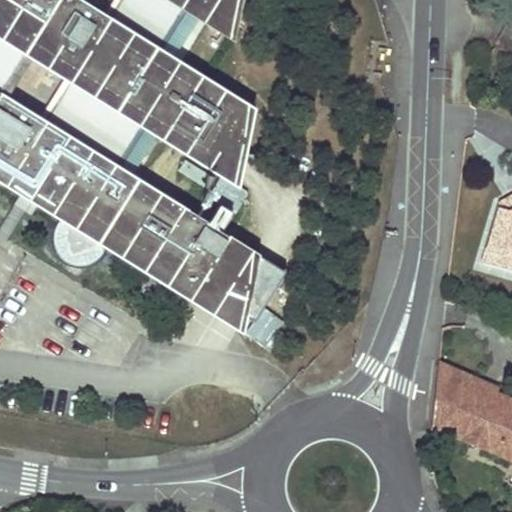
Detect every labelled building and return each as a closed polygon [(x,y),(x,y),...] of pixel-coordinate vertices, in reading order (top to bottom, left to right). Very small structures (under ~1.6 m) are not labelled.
[(242,0),(118,0),(104,24),(66,0),(59,0),(26,54),(69,82),(41,127),(0,101),(0,185),(21,198),(18,204),(25,208),(32,213),(37,208),(61,222),(58,227),(55,233),(54,240),(55,247),(57,253),(61,259),(67,263),(73,266),(79,268),(86,267),(92,265),(99,261),(104,256),(106,251),(191,303),(245,336),(282,278),(274,273),(258,262),(130,183),(120,177),(149,131),(159,137),(239,186),(244,161),(253,116),(190,77),(171,65),(168,70),(153,61),(183,12),(198,22),(215,33),(234,44),(242,0)] [(0,0),(0,98),(26,54),(59,0),(0,0)] [(198,22),(183,12),(153,61),(168,70),(171,65),(198,22)] [(120,177),(130,183),(159,137),(149,131),(120,177)] [(511,193),(509,195),(511,201),(511,202),(505,206),(494,204),(476,266),(511,276),(511,193)] [(511,201),(509,195),(494,204),(505,206),(511,202),(511,201)] [(511,402),(497,395),(499,391),(437,363),(431,427),(511,463),(511,402)]
